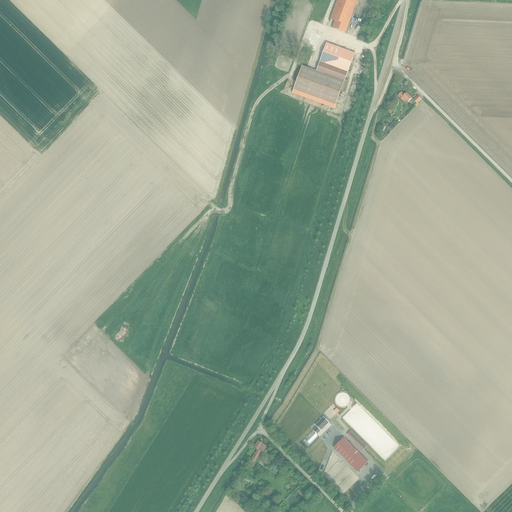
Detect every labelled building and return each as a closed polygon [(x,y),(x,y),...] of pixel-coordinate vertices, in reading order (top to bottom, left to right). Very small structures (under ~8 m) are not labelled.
[(345,32),(357,0),(336,0),(330,19),(334,21),(332,28),(345,32)] [(326,43),(319,61),(316,71),(302,66),(293,89),(336,105),(348,72),(355,53),(326,43)] [(398,95),(400,98),(404,102),(406,100),(407,102),(412,98),(406,92),(404,95),(401,92),(398,95)] [(327,429),(329,427),(327,424),(329,422),(324,417),(315,425),(318,428),(315,431),(320,436),(325,431),(325,430),(326,428),(327,429)] [(357,472),(367,462),(344,437),(333,447),(357,472)] [(248,463),(250,464),(253,466),(255,462),(255,461),(258,463),(261,457),(259,456),(261,452),(262,452),(266,446),(258,441),(254,447),(257,449),(248,463)]
